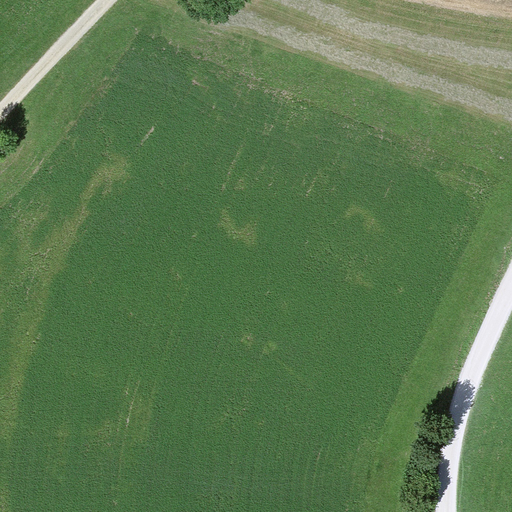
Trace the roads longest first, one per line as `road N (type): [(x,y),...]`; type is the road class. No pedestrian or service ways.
road 1 (track): [(511,288),(455,422),(445,511)]
road 2 (track): [(99,0),(0,107)]
